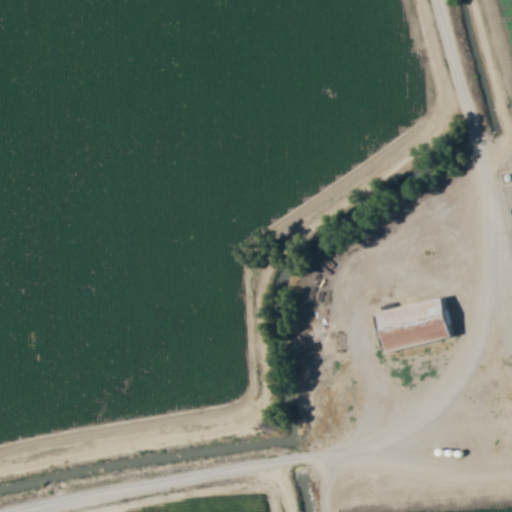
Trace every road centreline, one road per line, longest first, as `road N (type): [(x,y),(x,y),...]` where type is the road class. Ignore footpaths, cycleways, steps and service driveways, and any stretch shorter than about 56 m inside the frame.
road 1 (residential): [(0,507),(287,453),(470,471),(511,465),(494,221),(467,111),(447,80),(424,0)]
road 2 (residential): [(287,453),(268,325),(274,262),(467,111)]
